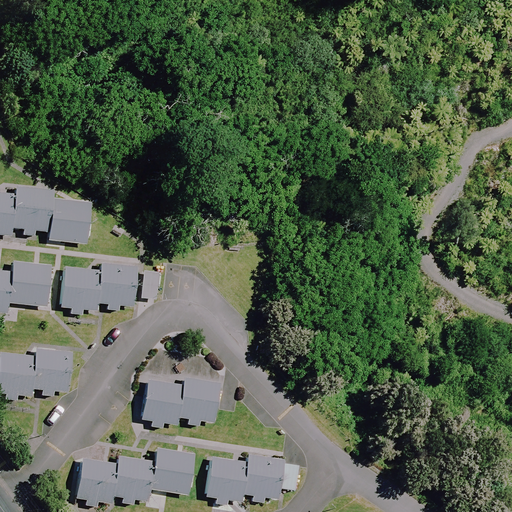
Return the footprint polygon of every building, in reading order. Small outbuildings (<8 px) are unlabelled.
[(13,193),(10,226),(21,228),(20,235),(35,236),(36,227),(49,229),(52,197),(53,188),(14,184),(13,193)] [(10,226),(13,193),(0,191),(0,232),(9,233),(10,226)] [(49,229),(48,238),(87,241),(91,201),(52,197),(49,229)] [(50,263),(13,259),(11,270),(8,301),(46,305),(50,263)] [(100,260),(99,270),(96,305),(106,306),(105,311),(119,312),(120,306),(134,308),(139,264),(100,260)] [(96,305),(99,270),(65,267),(61,308),(70,309),(69,316),(85,318),(85,309),(95,310),(96,305)] [(0,308),(7,309),(8,301),(11,270),(0,268),(0,308)] [(33,353),(30,387),(40,388),(40,395),(55,397),(56,388),(68,389),(72,349),(34,345),(33,353)] [(30,387),(33,353),(0,349),(0,392),(1,392),(1,399),(16,401),(17,392),(29,393),(30,387)] [(182,384),(177,415),(188,416),(187,422),(199,424),(200,419),(213,421),(219,380),(183,375),(182,384)] [(177,415),(182,384),(147,379),(141,417),(150,419),(150,424),(162,426),(163,420),(176,422),(177,415)] [(192,451),(154,446),(153,457),(150,488),(187,493),(192,451)] [(114,461),(110,494),(121,495),(120,502),(135,504),(136,495),(149,497),(150,488),(153,457),(115,453),(114,461)] [(279,500),(280,493),(293,494),(296,469),(282,467),(283,460),(245,456),(244,464),(241,497),(251,498),(250,506),(266,507),(267,498),(279,500)] [(110,494),(114,461),(77,457),(72,499),(81,500),(81,507),(96,508),(97,500),(109,501),(110,494)] [(241,497),(244,464),(207,460),(203,502),(212,503),(211,510),(227,511),(228,503),(240,504),(241,497)]
